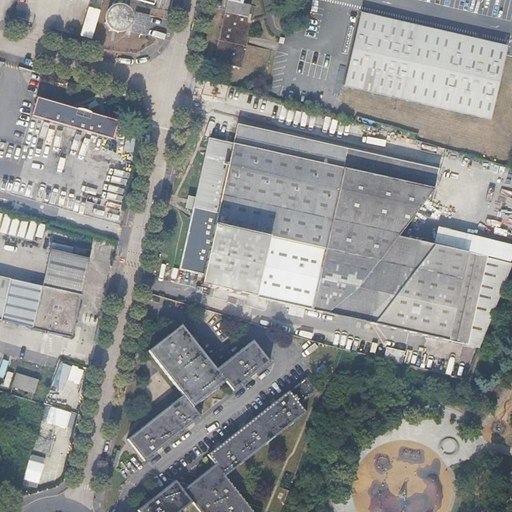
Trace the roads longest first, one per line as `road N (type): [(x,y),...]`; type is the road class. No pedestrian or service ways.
road 1 (unclassified): [(76,507),(171,88)]
road 2 (unclassified): [(171,88),(0,39)]
